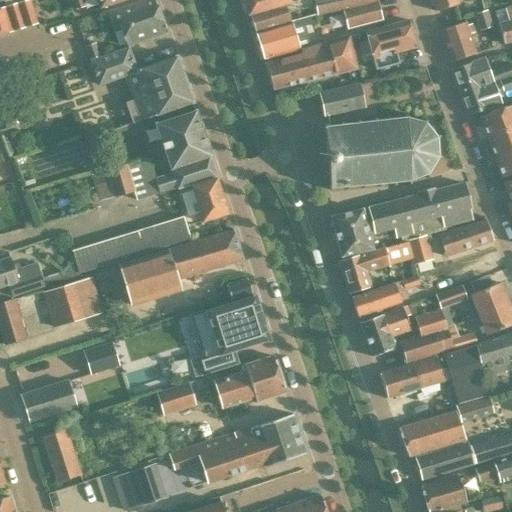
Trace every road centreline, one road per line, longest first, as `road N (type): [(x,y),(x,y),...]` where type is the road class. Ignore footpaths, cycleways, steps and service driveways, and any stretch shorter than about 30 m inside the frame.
road 1 (residential): [(413,511),(230,0)]
road 2 (residential): [(169,0),(340,511)]
road 3 (residential): [(511,264),(414,0)]
road 4 (residential): [(36,511),(0,397)]
